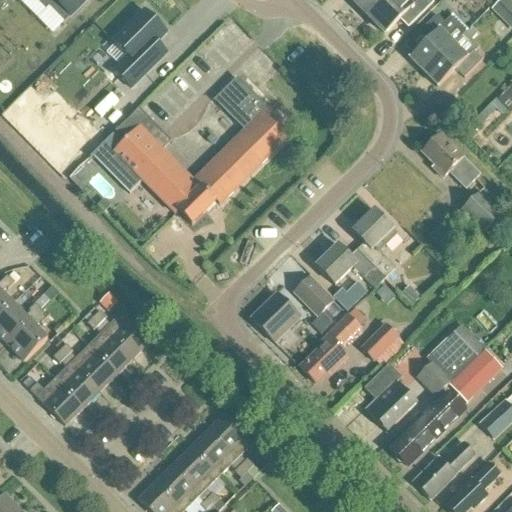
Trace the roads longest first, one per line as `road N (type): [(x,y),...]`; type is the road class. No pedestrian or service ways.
road 1 (residential): [(407,511),(213,314),(352,165),(379,121),(361,74),(294,4)]
road 2 (residential): [(116,511),(0,396)]
